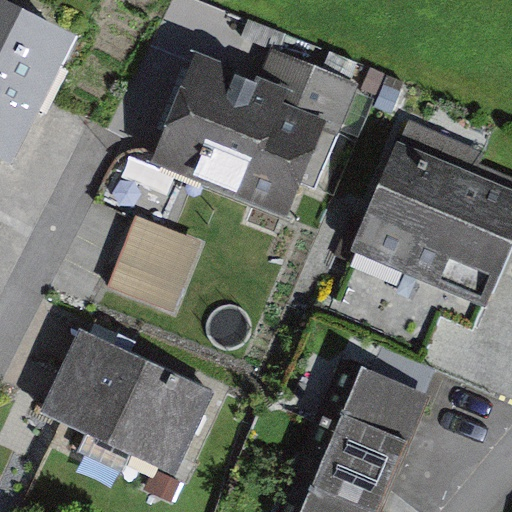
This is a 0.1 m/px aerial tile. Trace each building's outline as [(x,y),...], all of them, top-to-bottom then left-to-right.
[(0,0),(0,131),(4,133),(55,21),(8,0),(0,0)] [(157,141),(289,202),(336,101),(205,40),(157,141)] [(388,269),(511,307),(511,203),(417,175),(388,269)] [(186,294),(212,222),(144,198),(118,270),(186,294)] [(57,399),(187,447),(220,360),(89,312),(57,399)] [(281,511),(282,511),(374,511),(428,387),(348,353),(281,511)]
